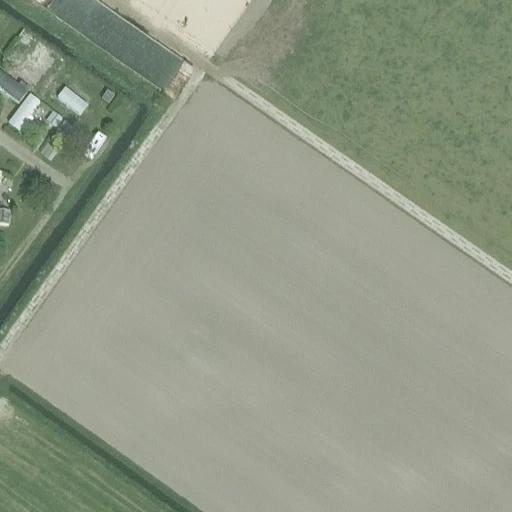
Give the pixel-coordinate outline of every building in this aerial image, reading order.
[(30,90),(52,61),(41,53),(20,82),(30,90)] [(0,100),(11,110),(21,96),(0,78),(0,100)] [(108,108),(113,101),(107,96),(102,103),(108,108)] [(1,128),(13,135),(33,105),(21,97),(1,128)] [(67,98),(59,106),(75,122),(83,113),(67,98)] [(53,115),(48,121),(57,129),(62,123),(53,115)] [(0,223),(10,224),(10,213),(0,212),(0,223)]
